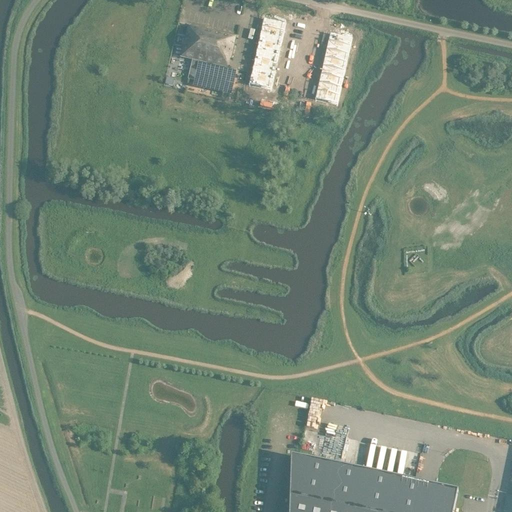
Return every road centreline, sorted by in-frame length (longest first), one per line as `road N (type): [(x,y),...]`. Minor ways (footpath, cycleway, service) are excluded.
road 1 (track): [(13,61),(12,267),(76,511)]
road 2 (unclassified): [(511,45),(299,0)]
